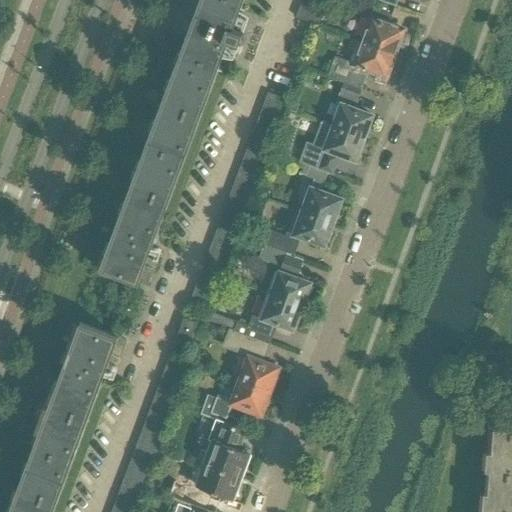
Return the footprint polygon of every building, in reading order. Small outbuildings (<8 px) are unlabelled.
[(199,0),(196,10),(188,32),(181,49),(167,88),(155,120),(145,147),(132,183),(121,211),(111,237),(99,269),(111,273),(138,283),(138,282),(147,285),(153,270),(157,259),(149,255),(148,254),(147,255),(143,254),(150,237),(168,187),(188,134),(201,99),(220,49),(235,55),(235,54),(238,46),(246,24),(231,18),(234,11),(238,0),(199,0)] [(321,0),(301,0),(300,5),(322,14),(327,2),(321,0)] [(322,14),(300,5),(296,17),(318,25),(322,14)] [(373,19),(364,42),(397,53),(402,39),(399,39),(403,29),(388,24),(391,14),(382,10),(378,21),(373,19)] [(335,57),(328,75),(362,87),(369,70),(386,77),(389,67),(392,68),(397,53),(364,42),(356,65),(335,57)] [(342,105),(334,126),(364,137),(367,128),(370,127),(373,120),(371,117),(372,115),(355,109),(362,87),(328,75),(328,76),(338,80),(337,81),(344,83),(337,103),(342,105)] [(268,92),(263,104),(286,112),(290,100),(268,92)] [(263,104),(259,116),(281,124),(286,112),(263,104)] [(259,116),(254,127),(277,136),(281,124),(259,116)] [(305,164),(327,172),(330,173),(338,153),(355,160),(356,157),(360,156),(362,150),(360,146),(364,137),(334,126),(322,122),(321,123),(319,122),(317,129),(318,132),(319,135),(319,138),(318,141),(316,144),(313,146),(310,147),(307,148),(304,148),(299,162),(305,164)] [(254,127),(250,139),(273,148),(277,136),(254,127)] [(250,139),(246,151),(268,159),(273,148),(250,139)] [(246,151),(241,162),(264,171),(268,159),(246,151)] [(241,162),(237,174),(260,183),(264,171),(241,162)] [(311,187),(302,210),(333,221),(336,212),(339,211),(342,204),(340,201),(341,199),(320,191),(327,172),(305,164),(301,174),(314,178),(311,187)] [(237,174),(233,186),(255,194),(260,183),(237,174)] [(233,186),(228,197),(251,206),(255,194),(233,186)] [(228,197),(224,209),(247,218),(251,206),(228,197)] [(224,209),(220,221),(242,229),(247,218),(224,209)] [(333,221),(302,210),(294,234),(324,245),(325,243),(328,242),(331,235),(329,232),(333,221)] [(220,221),(215,232),(238,241),(242,229),(220,221)] [(215,232),(211,244),(234,253),(238,241),(215,232)] [(264,245),(294,256),(299,243),(269,232),(264,245)] [(211,244),(207,256),(229,265),(234,253),(211,244)] [(282,266),(271,296),(301,306),(305,297),(309,296),(311,289),(309,285),(310,283),(294,277),(301,258),(294,256),(264,245),(259,258),(282,266)] [(207,256),(202,267),(225,276),(229,265),(207,256)] [(202,267),(198,279),(221,288),(225,276),(202,267)] [(198,279),(194,291),(216,299),(221,288),(198,279)] [(216,299),(194,291),(189,302),(212,311),(216,299)] [(238,322),(235,329),(269,341),(275,323),(293,330),(294,327),(297,326),(300,319),(298,316),(301,306),(271,296),(264,318),(253,314),(249,326),(238,322)] [(231,329),(235,330),(235,329),(238,322),(212,312),(208,321),(231,329)] [(188,345),(197,323),(184,318),(175,340),(188,345)] [(47,511),(103,362),(107,364),(108,365),(108,364),(117,367),(121,357),(127,341),(126,341),(118,337),(118,336),(111,334),(80,322),(8,511),(47,511)] [(249,357),(241,379),(270,390),(270,389),(273,390),(278,379),(275,377),(278,367),(262,361),(269,341),(235,329),(235,330),(231,329),(225,344),(235,348),(234,351),(249,357)] [(169,355),(165,368),(188,377),(192,364),(169,355)] [(165,368),(160,380),(183,389),(188,377),(165,368)] [(270,390),(241,379),(233,400),(218,394),(216,398),(208,394),(201,413),(225,422),(227,415),(240,420),(244,410),(242,410),(243,408),(261,414),(265,404),(268,405),(272,394),(269,393),(270,390)] [(160,380),(156,392),(179,400),(183,389),(160,380)] [(156,392),(152,403),(174,412),(179,400),(156,392)] [(152,403),(147,415),(170,424),(174,412),(152,403)] [(147,415),(143,427),(166,435),(170,424),(147,415)] [(217,420),(210,439),(206,451),(201,449),(197,461),(206,464),(239,476),(243,466),(246,467),(250,455),(247,454),(247,453),(238,449),(245,431),(217,420)] [(143,427),(139,438),(161,447),(166,435),(143,427)] [(511,511),(511,430),(494,429),(493,431),(485,511),(511,511)] [(139,438),(134,450),(157,459),(161,447),(139,438)] [(134,450),(130,462),(153,470),(157,459),(134,450)] [(130,462),(126,473),(148,482),(153,470),(130,462)] [(239,476),(206,464),(198,485),(175,477),(168,498),(177,501),(180,502),(184,504),(207,511),(215,511),(221,496),(231,499),(232,497),(234,498),(238,487),(236,486),(239,476)] [(126,473),(121,485),(144,494),(148,482),(126,473)] [(121,485),(117,497),(139,505),(144,494),(121,485)] [(117,497),(112,508),(122,511),(136,511),(139,505),(117,497)] [(207,511),(184,504),(177,501),(172,511),(207,511)]
